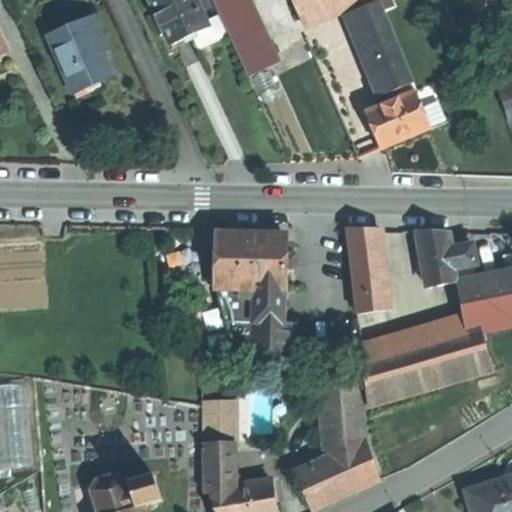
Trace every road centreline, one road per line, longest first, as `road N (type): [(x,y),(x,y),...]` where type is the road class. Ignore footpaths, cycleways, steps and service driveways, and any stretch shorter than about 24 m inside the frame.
road 1 (secondary): [(0,193),(511,204)]
road 2 (residential): [(365,511),(511,422)]
